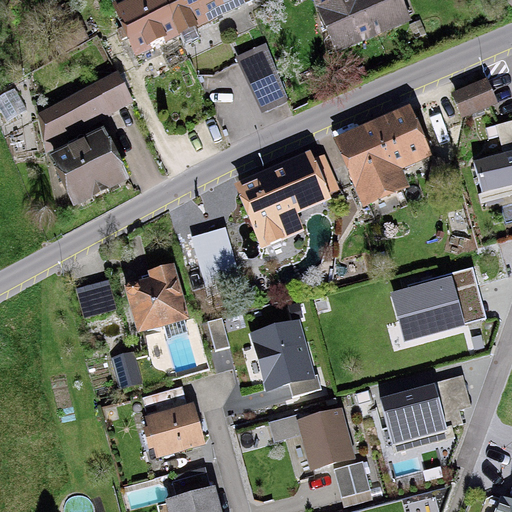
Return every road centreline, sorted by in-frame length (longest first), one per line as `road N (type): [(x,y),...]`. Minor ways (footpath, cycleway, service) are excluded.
road 1 (tertiary): [(0,283),(106,225),(508,38)]
road 2 (residential): [(511,339),(469,465)]
road 3 (residential): [(243,511),(208,387)]
